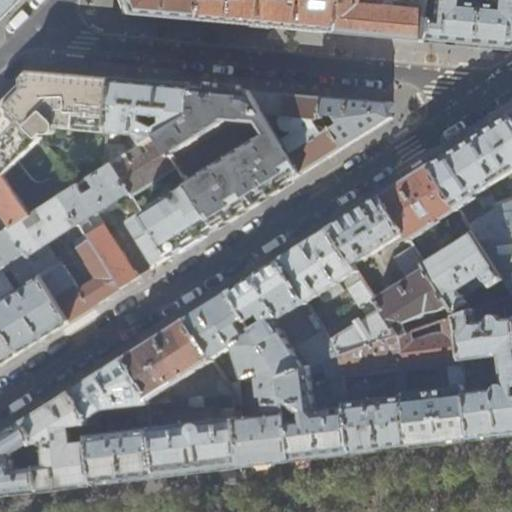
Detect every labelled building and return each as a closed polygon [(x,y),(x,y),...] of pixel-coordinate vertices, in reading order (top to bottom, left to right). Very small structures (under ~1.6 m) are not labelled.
[(0,0),(0,15),(14,0),(0,0)] [(118,0),(123,14),(152,17),(187,20),(189,0),(118,0)] [(189,0),(187,20),(224,24),(299,31),(327,33),(329,0),(189,0)] [(329,0),(327,33),(372,37),(417,42),(419,19),(419,18),(420,0),(329,0)] [(511,8),(511,0),(487,0),(487,6),(457,3),(457,0),(432,0),(431,20),(419,19),(417,42),(457,45),(504,50),(511,44),(511,15),(509,10),(511,8)] [(110,133),(114,78),(73,75),(36,71),(24,83),(0,109),(0,170),(7,180),(66,141),(91,179),(107,169),(109,143),(110,133)] [(152,82),(114,78),(110,133),(139,136),(145,145),(160,135),(194,114),(196,86),(152,82)] [(222,88),(196,86),(194,114),(160,135),(181,168),(192,186),(219,228),(259,203),(304,175),(283,141),(276,130),(252,91),(222,88)] [(274,93),(252,91),(276,130),(284,125),(285,128),(288,130),(292,131),(294,130),(296,133),(283,141),(304,175),(325,161),(346,148),(334,127),(326,115),(324,113),(325,97),(304,96),(274,93)] [(356,100),(325,97),(324,113),(326,115),(336,116),(340,123),(334,127),(346,148),(371,133),(394,118),(390,104),(356,100)] [(511,114),(432,164),(461,209),(475,232),(505,280),(511,290),(511,114)] [(160,135),(145,145),(130,154),(113,165),(134,197),(181,168),(160,135)] [(125,145),(109,143),(107,169),(113,165),(130,154),(125,145)] [(432,164),(383,195),(407,233),(411,240),(461,209),(432,164)] [(113,165),(107,169),(91,179),(90,179),(95,189),(86,195),(80,186),(62,197),(81,225),(91,241),(122,289),(140,278),(99,213),(115,203),(156,268),(172,257),(140,207),(134,197),(113,165)] [(13,227),(32,216),(7,180),(0,170),(0,235),(5,233),(0,225),(0,209),(13,228),(13,227)] [(145,204),(140,207),(172,257),(191,246),(219,228),(192,186),(150,213),(145,204)] [(363,208),(332,227),(356,265),(407,233),(383,195),(363,208)] [(62,197),(32,216),(13,227),(29,253),(34,261),(38,269),(44,277),(71,322),(98,304),(122,289),(91,241),(77,250),(97,281),(82,291),(63,261),(59,264),(48,245),(81,225),(62,197)] [(0,271),(29,253),(13,227),(13,228),(5,233),(0,235),(0,242),(2,246),(0,246),(0,271)] [(300,248),(282,259),(308,303),(320,296),(324,301),(327,302),(344,291),(340,283),(345,281),(362,307),(377,298),(356,265),(332,227),(300,248)] [(475,232),(425,263),(451,305),(456,311),(468,304),(462,289),(482,276),(492,288),(505,280),(475,232)] [(442,311),(451,305),(425,263),(414,245),(394,258),(408,280),(377,299),(383,309),(400,336),(401,336),(410,333),(405,324),(418,320),(418,318),(421,318),(425,317),(428,312),(442,311)] [(263,271),(231,291),(247,316),(254,328),(278,367),(284,376),(305,368),(277,322),(308,303),(282,259),(263,271)] [(33,272),(38,269),(34,261),(29,264),(33,272)] [(44,277),(0,304),(0,320),(20,353),(43,339),(71,322),(44,277)] [(247,316),(231,291),(210,305),(188,318),(213,360),(235,347),(245,379),(258,374),(278,367),(254,328),(246,332),(239,321),(247,316)] [(342,356),(400,336),(383,309),(332,341),(341,356),(342,356)] [(511,318),(502,320),(500,317),(498,316),(495,315),(492,317),(490,320),(490,321),(477,322),(475,311),(458,316),(463,360),(504,356),(507,384),(504,384),(501,385),(498,388),(487,389),(480,380),(465,382),(472,439),(496,436),(511,434),(511,318)] [(458,316),(410,333),(401,336),(404,370),(451,364),(454,388),(407,394),(412,446),(448,442),(472,439),(465,382),(463,360),(458,316)] [(156,338),(126,357),(149,393),(150,404),(161,403),(171,401),(165,392),(214,361),(213,360),(188,318),(156,338)] [(0,320),(0,366),(20,353),(0,320)] [(341,356),(332,341),(326,331),(299,347),(311,367),(312,366),(324,362),(341,356)] [(401,336),(400,336),(342,356),(344,377),(396,371),(400,397),(347,403),(353,453),(361,452),(412,446),(407,394),(404,370),(401,336)] [(342,356),(341,356),(324,362),(325,377),(328,379),(330,379),(333,408),(317,409),(312,366),(311,367),(305,368),(284,376),(285,378),(293,460),(318,458),(353,453),(347,403),(344,377),(342,356)] [(102,373),(72,391),(88,418),(89,422),(101,421),(100,412),(105,409),(136,406),(137,417),(151,415),(150,404),(149,393),(126,357),(102,373)] [(284,376),(278,367),(258,374),(261,406),(270,415),(266,418),(262,416),(243,418),(242,412),(236,412),(243,466),(288,461),(293,460),(285,378),(284,376)] [(222,395),(234,394),(233,393),(225,378),(217,383),(220,387),(217,389),(218,396),(222,395)] [(50,405),(26,421),(35,435),(36,444),(47,443),(48,461),(43,461),(43,456),(37,456),(40,491),(69,487),(95,484),(91,442),(70,444),(69,442),(72,439),(73,435),(72,433),(71,430),(68,429),(68,427),(89,424),(89,422),(88,418),(72,391),(50,405)] [(234,394),(222,395),(223,401),(227,404),(235,403),(234,394)] [(161,403),(150,404),(151,415),(152,419),(163,418),(161,403)] [(225,419),(153,427),(159,477),(201,471),(243,466),(236,412),(235,407),(223,409),(225,419)] [(152,419),(151,415),(137,417),(138,429),(103,433),(101,421),(89,422),(89,424),(91,442),(95,484),(121,481),(159,477),(153,427),(152,419)] [(36,444),(35,435),(26,421),(0,436),(0,495),(10,494),(40,491),(37,456),(36,444)]
